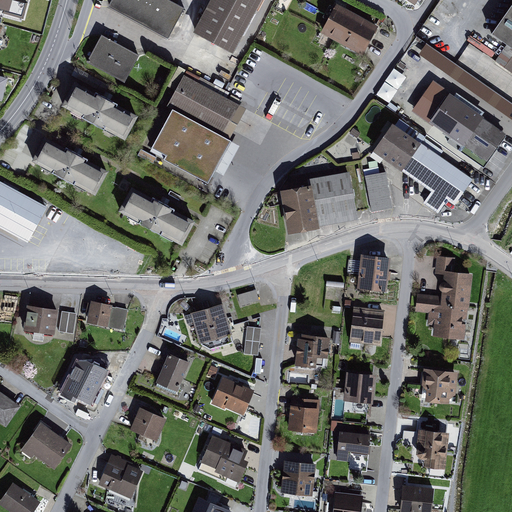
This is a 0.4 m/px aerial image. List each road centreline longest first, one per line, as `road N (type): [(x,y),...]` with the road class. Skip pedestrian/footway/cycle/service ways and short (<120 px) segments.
road 1 (residential): [(411,225),(380,511)]
road 2 (residential): [(259,511),(284,296),(277,262)]
road 3 (residential): [(95,434),(150,328),(155,283)]
road 4 (residential): [(0,279),(155,283)]
road 5 (secondary): [(0,132),(42,70),(67,0)]
road 6 (residential): [(277,262),(367,230),(411,225)]
road 7 (residential): [(155,283),(198,282),(277,262)]
